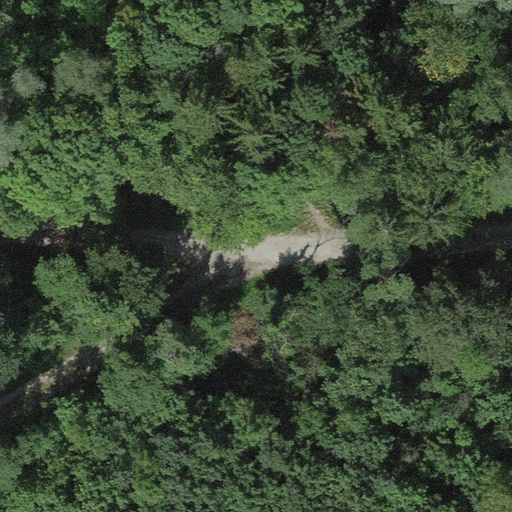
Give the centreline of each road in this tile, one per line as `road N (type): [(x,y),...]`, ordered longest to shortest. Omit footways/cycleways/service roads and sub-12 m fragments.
road 1 (track): [(0,236),(323,249),(511,231)]
road 2 (track): [(323,249),(0,418)]
